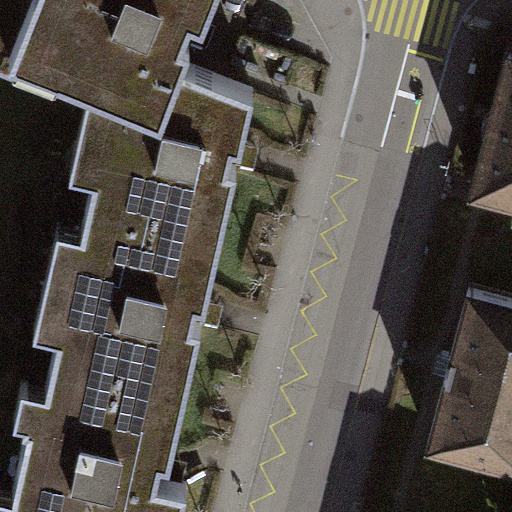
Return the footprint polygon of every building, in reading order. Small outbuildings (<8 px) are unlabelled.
[(0,0),(0,72),(56,95),(64,76),(12,55),(33,0),(0,0)] [(178,57),(182,58),(186,49),(190,39),(195,41),(205,13),(192,8),(195,0),(33,0),(12,55),(64,76),(98,89),(116,44),(174,67),(178,57)] [(98,155),(88,199),(221,229),(239,152),(254,87),(182,58),(178,57),(174,67),(116,44),(98,89),(110,95),(98,155)] [(511,52),(510,52),(474,186),(511,196),(511,52)] [(52,357),(185,387),(203,309),(221,229),(88,199),(81,230),(60,321),(52,357)] [(511,297),(469,286),(429,441),(511,462),(511,297)] [(185,387),(52,357),(46,383),(32,380),(23,422),(28,423),(13,487),(7,511),(179,511),(186,481),(165,476),(167,464),(185,387)]
